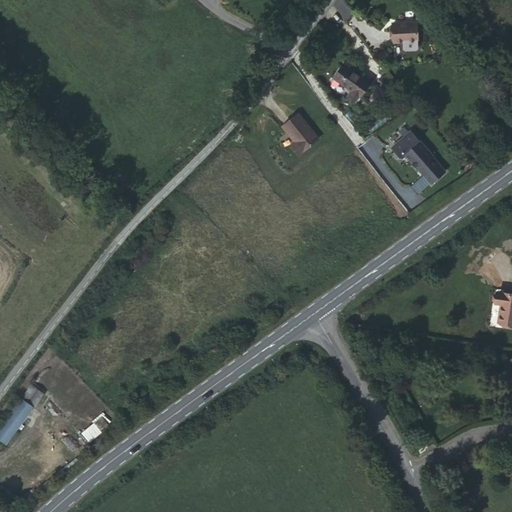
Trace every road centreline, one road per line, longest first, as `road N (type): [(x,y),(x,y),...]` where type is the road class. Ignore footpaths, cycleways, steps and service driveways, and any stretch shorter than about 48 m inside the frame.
road 1 (tertiary): [(327,0),(239,115),(117,243),(0,395)]
road 2 (secondary): [(315,310),(50,511)]
road 3 (secondary): [(511,170),(315,310)]
road 4 (unclassified): [(315,310),(402,471)]
